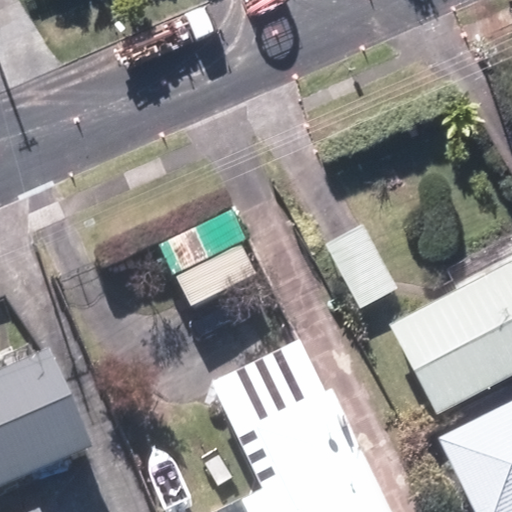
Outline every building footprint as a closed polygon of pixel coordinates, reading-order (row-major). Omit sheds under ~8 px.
[(403,284),(370,217),(326,239),(360,306),(403,284)] [(511,248),(398,314),(448,400),(511,362),(511,248)] [(58,350),(0,374),(0,491),(100,450),(58,350)] [(511,511),(511,385),(437,425),(482,511),(511,511)] [(220,511),(395,511),(337,388),(261,424),(288,481),(220,511)]
